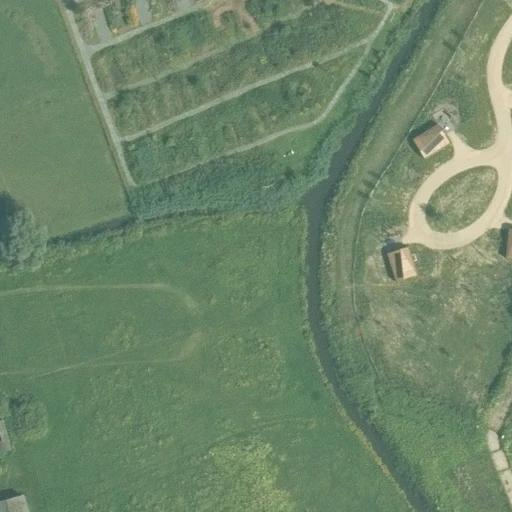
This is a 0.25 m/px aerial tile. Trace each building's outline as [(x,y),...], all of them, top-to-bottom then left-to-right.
[(450,145),(438,125),(413,141),(425,160),(450,145)] [(0,230),(0,231),(4,245),(27,238),(20,214),(8,217),(7,213),(0,215),(0,230)] [(418,276),(408,248),(387,256),(397,283),(418,276)] [(0,453),(10,450),(0,414),(0,453)] [(0,503),(0,511),(26,511),(22,496),(0,503)]
